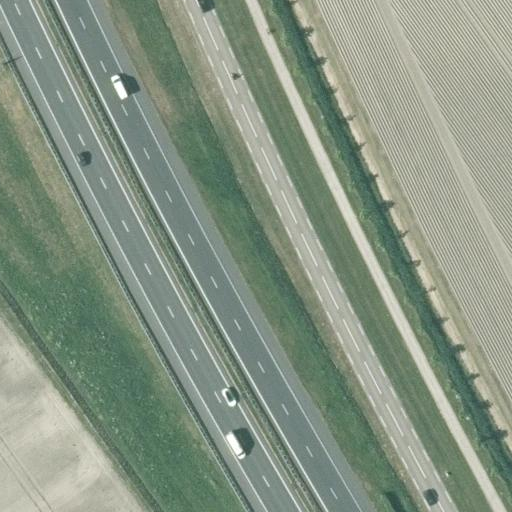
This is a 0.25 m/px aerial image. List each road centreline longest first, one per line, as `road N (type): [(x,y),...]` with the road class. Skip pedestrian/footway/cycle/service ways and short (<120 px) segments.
road 1 (motorway): [(346,511),(71,0)]
road 2 (motorway): [(13,0),(283,511)]
road 3 (tertiary): [(445,511),(348,333),(196,0)]
